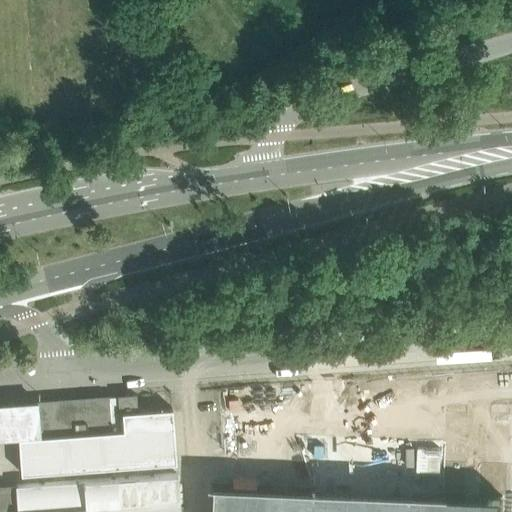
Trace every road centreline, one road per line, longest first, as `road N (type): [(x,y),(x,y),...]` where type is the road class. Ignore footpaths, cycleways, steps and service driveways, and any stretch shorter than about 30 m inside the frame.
road 1 (tertiary): [(0,296),(511,167)]
road 2 (unclassified): [(63,367),(511,338)]
road 3 (unclassified): [(511,39),(317,99),(227,176)]
road 4 (tertiary): [(511,139),(227,176)]
road 5 (tertiary): [(227,176),(0,213)]
